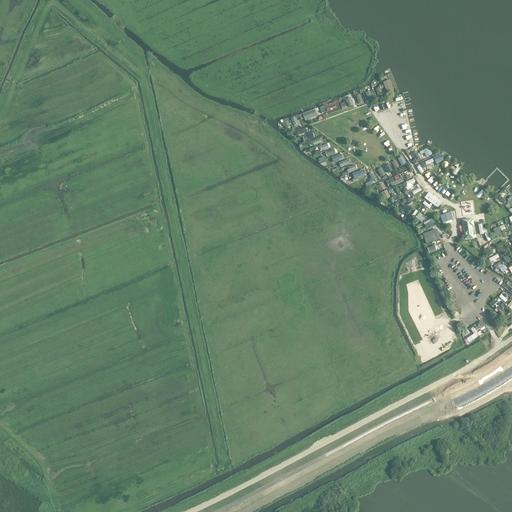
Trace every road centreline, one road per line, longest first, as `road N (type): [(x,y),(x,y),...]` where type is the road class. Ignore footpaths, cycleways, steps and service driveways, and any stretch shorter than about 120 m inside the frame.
road 1 (track): [(224,462),(139,61),(77,0)]
road 2 (track): [(142,72),(249,128),(407,238),(389,266),(385,297),(408,367)]
road 3 (tertiary): [(190,511),(511,338)]
road 4 (track): [(123,511),(420,361)]
